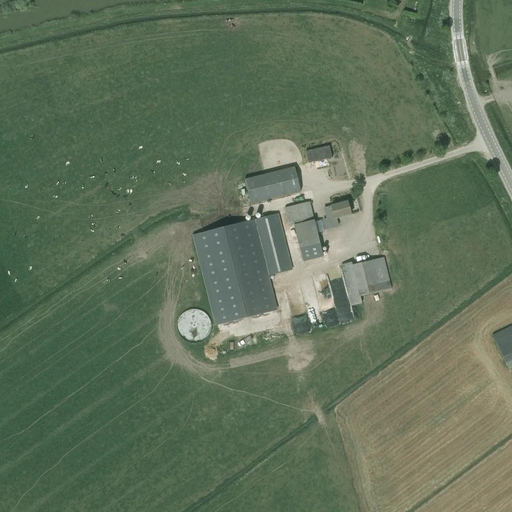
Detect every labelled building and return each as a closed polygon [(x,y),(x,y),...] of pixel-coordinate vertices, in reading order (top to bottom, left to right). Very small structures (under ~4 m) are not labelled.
[(295,168),(245,180),(251,204),(301,192),(295,168)] [(324,262),(321,248),(316,228),(324,226),(321,216),(313,218),(310,202),(284,209),(289,227),(294,225),(304,267),(324,262)] [(338,227),(335,219),(350,215),(351,215),(350,213),(347,202),(330,207),(324,209),(326,220),(323,221),(325,230),(338,227)] [(292,270),(278,215),(253,221),(267,277),(292,270)] [(272,312),(253,221),(194,233),(213,323),(272,312)] [(362,304),(360,297),(392,289),(384,258),(352,265),(352,263),(341,265),(351,307),(362,304)] [(211,330),(211,327),(211,324),(210,321),(208,318),(206,315),(204,313),(201,312),(198,311),(195,310),(192,310),(189,311),(186,313),(183,314),(181,317),(180,319),(178,322),(178,325),(178,329),(178,332),(179,335),(181,337),(183,340),(186,341),(189,343),(192,343),(195,344),(198,343),(201,342),(204,341),(206,338),(208,336),(210,333),(211,330)] [(511,325),(492,336),(503,358),(509,370),(511,368),(511,325)]
